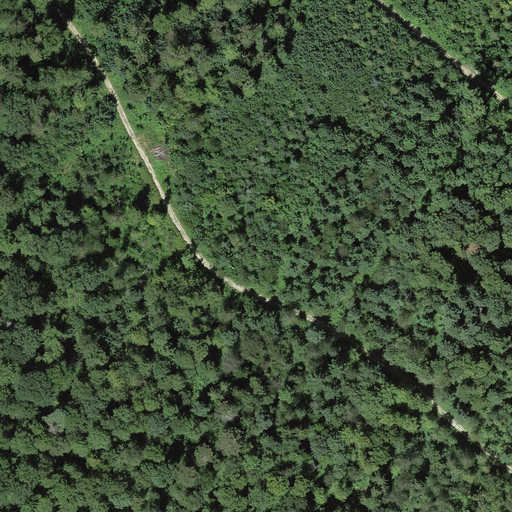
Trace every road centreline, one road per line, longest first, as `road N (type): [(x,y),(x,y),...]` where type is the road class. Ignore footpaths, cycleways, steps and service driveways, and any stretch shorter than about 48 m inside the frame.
road 1 (track): [(511,472),(416,387),(314,319),(203,266),(79,37),(49,0)]
road 2 (track): [(511,109),(378,0)]
